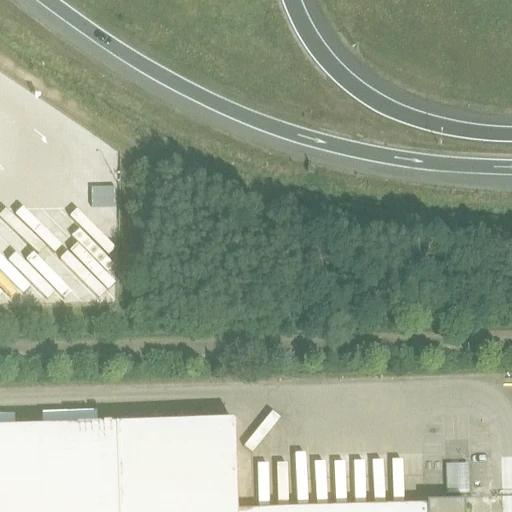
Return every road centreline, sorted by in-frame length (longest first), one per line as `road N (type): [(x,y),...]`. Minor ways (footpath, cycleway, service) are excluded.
road 1 (motorway): [(51,0),(118,48),(253,119),(405,161),(511,168)]
road 2 (motorway): [(511,135),(437,124),(367,95),(321,55),(293,0)]
